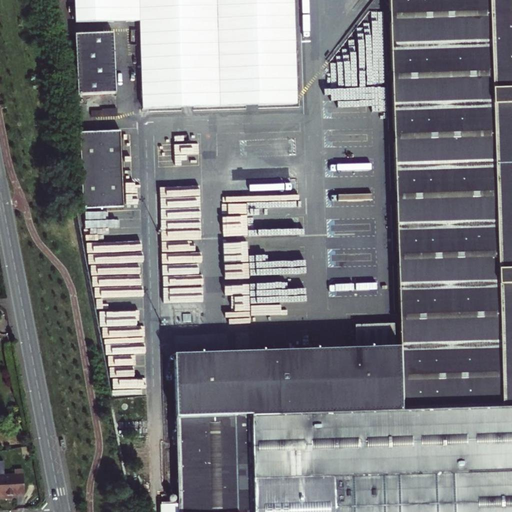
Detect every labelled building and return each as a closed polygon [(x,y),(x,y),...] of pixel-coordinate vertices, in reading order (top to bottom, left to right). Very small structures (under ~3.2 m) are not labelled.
[(140,113),(291,110),(287,0),(72,0),(74,24),(138,22),(140,113)] [(511,511),(511,0),(388,0),(397,350),(173,354),(175,511),(511,511)] [(77,34),(79,95),(116,93),(114,32),(77,34)] [(82,209),(121,207),(118,132),(79,134),(82,209)] [(241,212),(240,201),(241,201),(241,182),(219,182),(219,212),(241,212)] [(247,218),(220,218),(220,296),(243,296),(243,285),(254,285),(254,296),(299,296),(299,248),(260,248),(254,247),(256,240),(261,242),(266,242),(266,236),(270,223),(270,225),(277,225),(277,231),(288,234),(290,226),(296,226),(296,205),(280,205),(277,215),(266,212),(261,212),(248,207),(240,207),(250,210),(247,218)] [(192,318),(191,298),(175,298),(176,319),(192,318)] [(1,462),(0,461),(0,498),(6,498),(6,496),(24,494),(23,470),(14,470),(14,475),(2,476),(1,462)]
